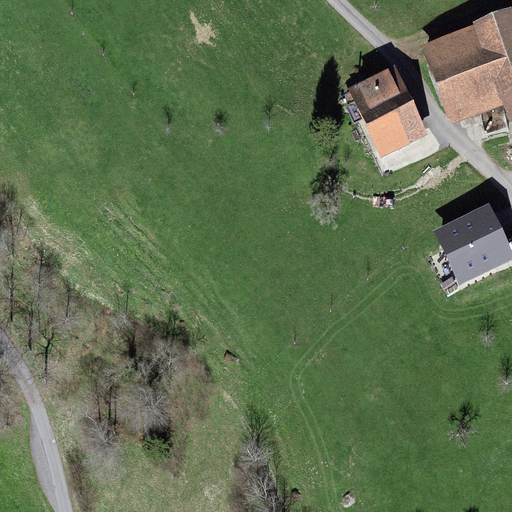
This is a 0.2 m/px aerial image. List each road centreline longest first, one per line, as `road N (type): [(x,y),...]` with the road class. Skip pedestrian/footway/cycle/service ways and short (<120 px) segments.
road 1 (unclassified): [(335,0),(448,138),(511,191)]
road 2 (unclassified): [(65,511),(36,396),(0,335)]
